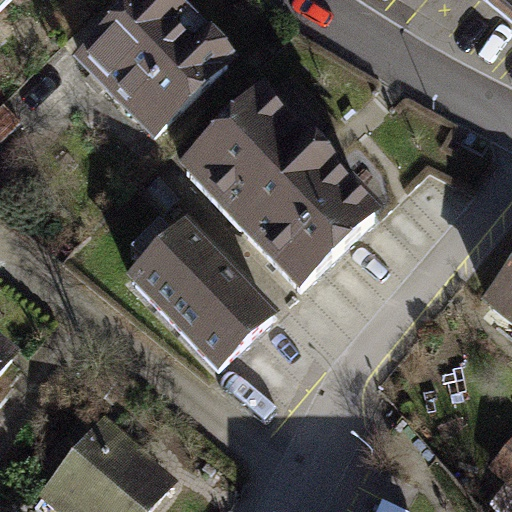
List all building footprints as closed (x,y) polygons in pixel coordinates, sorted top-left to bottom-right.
[(0,0),(0,29),(30,0),(0,0)] [(181,0),(145,0),(83,61),(166,146),(247,68),(181,0)] [(511,0),(494,0),(511,14),(511,0)] [(277,91),(193,170),(314,297),(397,218),(277,91)] [(196,222),(137,276),(227,375),(286,322),(196,222)] [(511,263),(481,298),(511,325),(511,263)] [(0,327),(0,384),(28,350),(0,327)] [(107,420),(43,502),(54,511),(162,511),(187,482),(107,420)] [(511,440),(489,465),(511,485),(511,440)]
